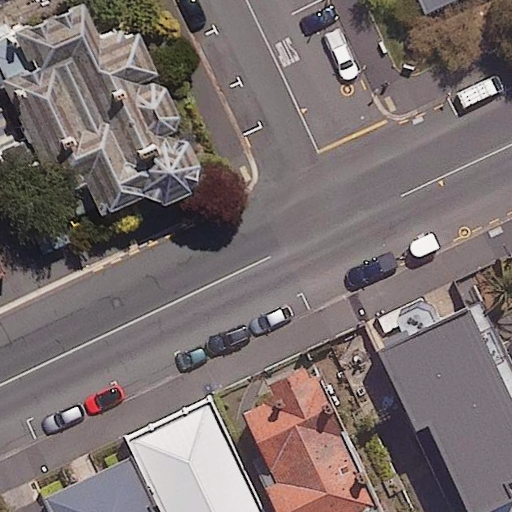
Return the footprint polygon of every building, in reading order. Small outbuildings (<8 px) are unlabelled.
[(407,0),(415,16),(450,0),(407,0)] [(74,1),(0,36),(0,85),(6,82),(72,216),(95,205),(100,216),(139,196),(154,201),(173,198),(190,181),(194,162),(184,140),(161,129),(176,122),(130,26),(94,43),(74,1)] [(511,374),(479,305),(398,343),(478,511),(484,511),(511,499),(511,374)] [(376,511),(311,364),(237,397),(287,511),(376,511)] [(277,511),(222,396),(137,436),(172,511),(277,511)] [(156,511),(127,451),(58,483),(72,511),(156,511)]
